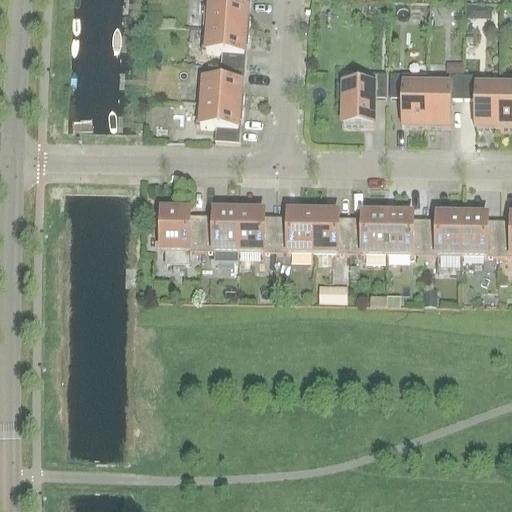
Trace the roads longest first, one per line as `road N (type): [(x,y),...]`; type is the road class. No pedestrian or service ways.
road 1 (tertiary): [(12,161),(9,511)]
road 2 (residential): [(12,161),(282,167)]
road 3 (residential): [(282,167),(511,171)]
road 4 (residential): [(291,0),(282,167)]
road 5 (tertiary): [(19,0),(12,161)]
